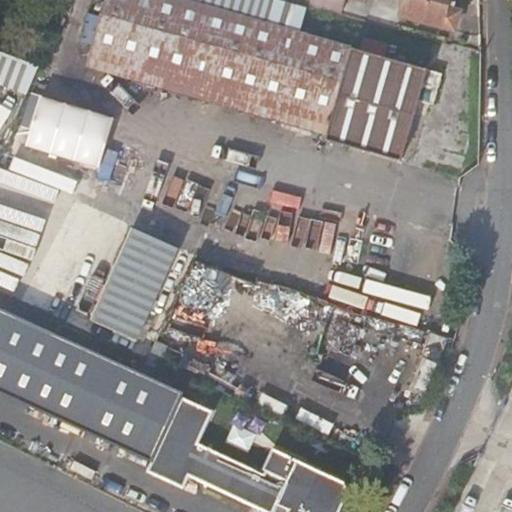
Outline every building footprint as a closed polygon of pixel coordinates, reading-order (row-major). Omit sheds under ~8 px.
[(171,0),(103,0),(89,51),(316,113),(310,135),(324,140),(323,142),(398,162),(424,70),(171,0)] [(303,0),(302,5),(339,14),(342,2),(334,0),(303,0)] [(401,0),(398,14),(439,25),(443,6),(444,0),(401,0)] [(443,6),(439,25),(455,29),(459,10),(443,6)] [(0,82),(26,92),(37,64),(0,49),(0,82)] [(139,340),(181,247),(133,225),(91,319),(139,340)] [(183,396),(103,358),(70,426),(151,464),(148,472),(183,488),(188,476),(267,511),(340,511),(349,492),(343,478),(272,447),(262,468),(266,470),(263,476),(198,445),(213,415),(181,401),(183,396)] [(235,425),(230,439),(249,447),(255,433),(235,425)]
